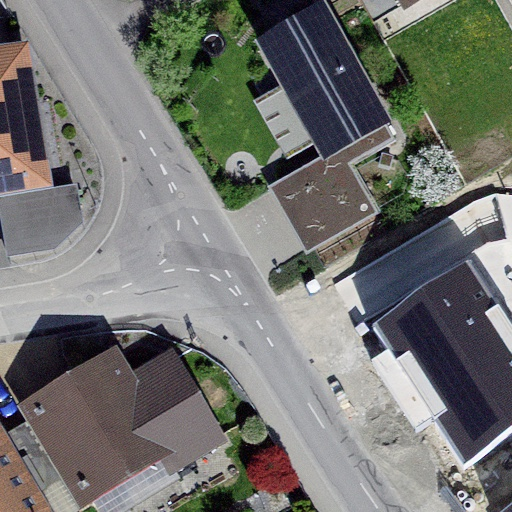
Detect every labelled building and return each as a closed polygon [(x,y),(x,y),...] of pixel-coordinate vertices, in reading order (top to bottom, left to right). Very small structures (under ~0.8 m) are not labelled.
[(314,249),(376,213),(341,151),(386,125),(322,12),(261,47),(325,159),(278,185),(314,249)] [(0,190),(30,184),(6,66),(0,66),(0,190)] [(511,336),(468,269),(373,331),(464,469),(511,437),(511,336)] [(21,462),(26,459),(45,491),(71,475),(82,495),(159,448),(170,466),(215,439),(170,361),(127,387),(112,364),(32,412),(42,429),(11,446),(21,462)] [(0,511),(40,511),(32,498),(45,491),(26,459),(21,462),(13,467),(0,445),(0,511)]
